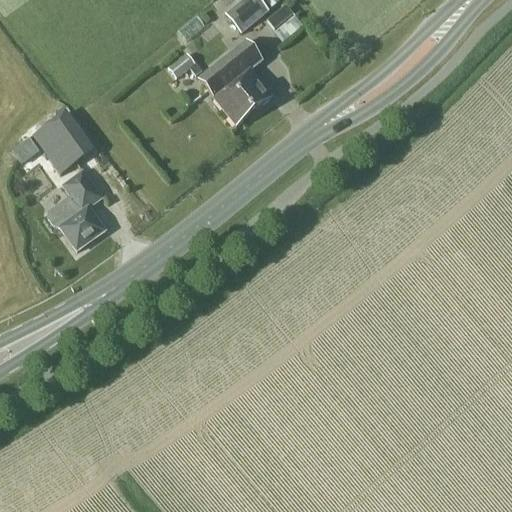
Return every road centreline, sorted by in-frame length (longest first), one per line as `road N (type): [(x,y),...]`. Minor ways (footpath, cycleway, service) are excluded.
road 1 (primary): [(281,159),(424,70),(476,0)]
road 2 (primary): [(83,309),(281,159)]
road 3 (primary): [(459,0),(281,159)]
